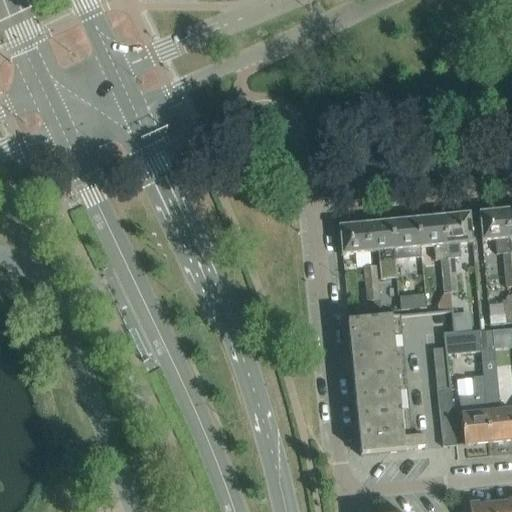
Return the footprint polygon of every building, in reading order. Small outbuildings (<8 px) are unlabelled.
[(510,255),(505,210),(479,213),(482,243),(496,242),(497,256),(503,256),(510,255)] [(473,244),(470,214),(443,216),(447,261),(453,260),(461,259),(459,245),(473,244)] [(447,261),(443,216),(417,219),(420,249),(434,247),(435,262),(440,261),(447,261)] [(420,249),(417,219),(391,221),(395,261),(421,259),(420,249)] [(395,261),(391,221),(365,224),(368,254),(371,253),(377,253),(380,280),(397,279),(395,261)] [(368,254),(365,224),(338,227),(341,256),(358,255),(359,267),(372,265),(371,253),(368,254)] [(511,254),(510,255),(503,256),(505,274),(511,273),(511,254)] [(455,279),(453,261),(453,260),(447,261),(440,261),(442,279),(455,279)] [(375,267),(363,269),(365,287),(377,286),(375,267)] [(456,295),(455,279),(442,279),(443,296),(450,295),(456,295)] [(379,302),(377,286),(365,287),(367,303),(379,302)] [(400,298),(401,312),(426,310),(425,296),(400,298)] [(349,322),(347,322),(361,456),(404,451),(426,448),(425,435),(412,436),(400,317),(367,320),(349,322)] [(492,332),(480,333),(481,352),(493,351),(492,332)] [(481,352),(480,333),(455,336),(445,337),(446,350),(447,356),(481,352)] [(446,350),(432,351),(433,359),(447,358),(447,356),(446,350)] [(493,351),(481,352),(483,371),(483,377),(490,443),(511,440),(511,410),(499,412),(495,370),(493,351)] [(447,358),(433,359),(434,367),(448,366),(447,358)] [(448,366),(434,367),(435,375),(449,373),(448,366)] [(449,373),(435,375),(436,383),(449,381),(449,373)] [(475,397),(459,399),(464,446),(490,443),(483,377),(473,378),(475,397)] [(449,381),(436,383),(436,388),(437,391),(450,390),(449,381)] [(450,390),(437,391),(438,399),(451,398),(450,390)] [(451,398),(438,399),(439,407),(452,406),(451,398)] [(452,406),(439,407),(439,416),(453,414),(452,409),(452,406)] [(453,414),(439,416),(440,424),(453,422),(453,414)] [(453,422),(440,424),(441,432),(454,430),(454,428),(454,427),(453,422)] [(454,430),(441,432),(442,440),(455,439),(454,430)] [(455,439),(442,440),(443,448),(456,447),(455,439)] [(511,511),(511,500),(507,501),(507,503),(493,505),(493,511),(511,511)]
